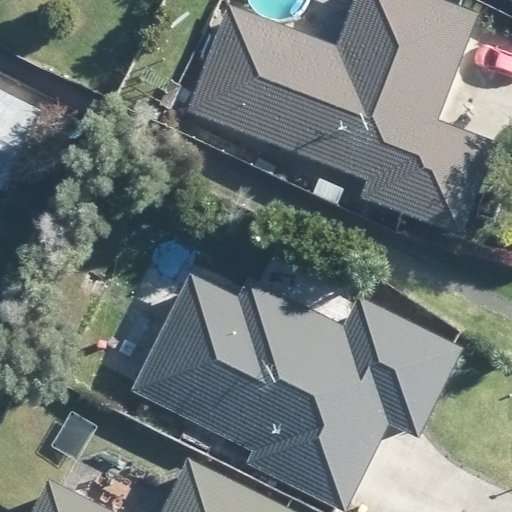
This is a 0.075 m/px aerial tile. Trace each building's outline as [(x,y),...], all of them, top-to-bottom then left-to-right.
[(432,121),(470,21),(473,15),(434,0),(348,0),(331,46),(224,4),(183,113),(285,152),(362,181),(356,199),(456,238),(492,144),(432,121)] [(75,39),(66,59),(81,65),(90,45),(75,39)] [(243,280),(242,283),(233,299),(186,274),(132,382),(128,392),(140,398),(248,452),(242,463),(339,511),(346,501),(384,425),(412,438),(419,424),(456,349),(361,300),(354,297),(339,328),(256,286),(243,280)] [(364,295),(386,308),(394,292),(372,279),(368,285),(364,295)] [(286,511),(182,459),(178,467),(155,511),(139,511),(153,485),(112,465),(92,505),(57,488),(43,481),(27,511),(286,511)]
